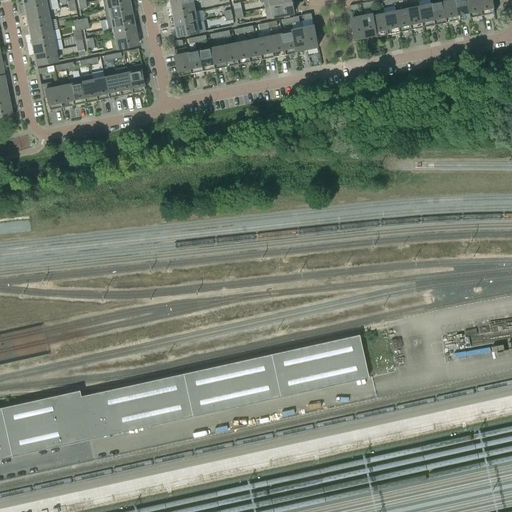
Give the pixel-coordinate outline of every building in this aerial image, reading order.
[(49,0),(48,0),(45,1),(24,5),(26,15),(47,11),(52,10),(49,0)] [(102,0),(104,10),(109,9),(129,4),(128,0),(102,0)] [(291,0),(263,0),(265,9),(271,7),(292,3),(291,0)] [(447,23),(459,21),(455,0),(443,2),(447,23)] [(471,18),(466,0),(454,0),(455,0),(459,21),(471,18)] [(466,0),(471,18),(482,16),(479,0),(466,0)] [(492,0),(479,0),(482,16),(495,13),(492,0)] [(195,12),(193,2),(172,6),(174,16),(195,12)] [(435,25),(447,23),(443,2),(431,5),(435,25)] [(292,3),(271,7),(265,9),(267,19),(294,13),(292,3)] [(129,4),(109,9),(104,10),(106,20),(111,19),(131,15),(129,4)] [(424,28),(435,25),(431,5),(419,7),(424,28)] [(412,30),(424,28),(419,7),(408,9),(412,30)] [(400,32),(412,30),(408,9),(396,12),(400,32)] [(28,25),(49,21),(47,11),(26,15),(28,25)] [(176,26),(197,22),(195,12),(174,16),(176,26)] [(388,35),(400,32),(396,12),(384,14),(388,35)] [(377,37),(388,35),(384,14),(373,17),(377,37)] [(131,15),(111,19),(106,20),(108,30),(113,29),(133,25),(131,15)] [(376,37),(377,37),(373,17),(372,17),(372,15),(362,17),(366,37),(376,35),(376,37)] [(356,39),(366,37),(362,17),(352,19),(356,39)] [(51,31),(49,21),(28,25),(30,35),(51,31)] [(199,33),(197,22),(176,26),(178,37),(199,33)] [(133,25),(113,29),(115,39),(135,35),(133,25)] [(314,26),(304,28),(308,49),(318,47),(314,26)] [(294,32),(298,53),(299,53),(298,51),(308,49),(304,28),(294,30),(294,32)] [(32,45),(53,41),(51,31),(30,35),(32,45)] [(282,34),(286,55),(298,53),(294,32),(282,34)] [(271,37),(275,57),(286,55),(282,34),(271,37)] [(135,35),(115,39),(110,40),(112,50),(137,45),(135,35)] [(259,39),(263,60),(275,57),(271,37),(259,39)] [(247,42),(251,62),(263,60),(259,39),(247,42)] [(55,51),(53,41),(32,45),(34,55),(55,51)] [(235,44),(239,65),(251,62),(247,42),(235,44)] [(223,46),(228,67),(239,65),(235,44),(223,46)] [(212,49),(216,69),(228,67),(223,46),(212,49)] [(180,77),(192,74),(188,54),(187,49),(175,51),(180,77)] [(200,51),(204,72),(216,69),(212,49),(200,51)] [(34,55),(36,65),(57,61),(55,51),(34,55)] [(188,54),(192,74),(204,72),(200,51),(188,54)] [(133,72),(127,73),(131,94),(144,91),(141,79),(144,78),(141,64),(132,66),(133,72)] [(119,96),(131,94),(127,73),(115,75),(119,96)] [(108,98),(119,96),(115,75),(104,78),(108,98)] [(96,101),(108,98),(104,78),(92,80),(96,101)] [(84,103),(96,101),(92,80),(80,83),(84,103)] [(49,110),(61,108),(56,87),(51,88),(49,83),(40,84),(43,99),(46,98),(49,110)] [(72,105),(84,103),(80,83),(68,85),(72,105)] [(61,108),(72,105),(68,85),(56,87),(61,108)] [(0,108),(9,106),(7,96),(0,97),(0,108)] [(9,106),(0,108),(0,119),(12,117),(9,106)] [(0,459),(65,445),(66,445),(68,434),(63,409),(96,402),(101,427),(111,425),(113,434),(368,378),(358,335),(118,388),(80,396),(79,390),(7,406),(0,407),(0,459)]
